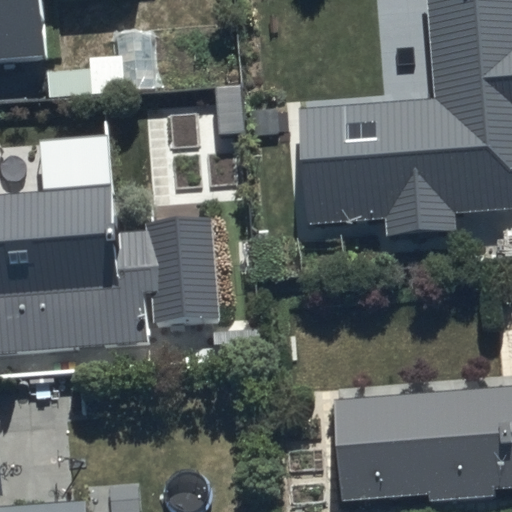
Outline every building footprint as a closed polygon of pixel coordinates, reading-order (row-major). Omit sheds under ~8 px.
[(0,0),(0,68),(48,67),(44,0),(0,0)] [(303,119),(311,229),(389,227),(390,247),(460,243),(459,217),(511,214),(511,0),(429,0),(437,107),(303,119)] [(154,46),(119,48),(123,102),(158,100),(154,46)] [(45,199),(0,202),(0,365),(153,357),(152,337),(226,332),(220,228),(149,232),(149,243),(120,245),(114,145),(42,149),(45,199)] [(511,407),(338,420),(344,511),(381,511),(511,505),(511,407)]
